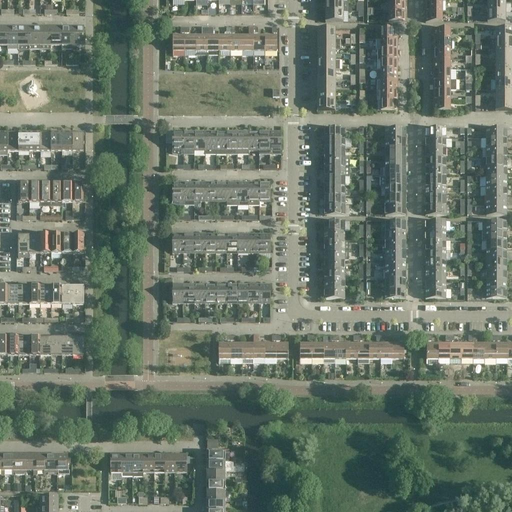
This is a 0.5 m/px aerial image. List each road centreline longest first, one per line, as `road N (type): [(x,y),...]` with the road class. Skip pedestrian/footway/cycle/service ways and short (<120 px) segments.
road 1 (residential): [(293,315),(295,0)]
road 2 (residential): [(293,315),(511,315)]
road 3 (unknown): [(292,273),(150,272)]
road 4 (unknown): [(292,176),(151,176)]
